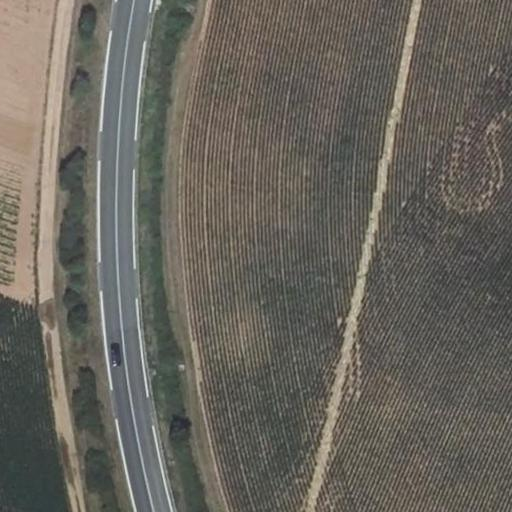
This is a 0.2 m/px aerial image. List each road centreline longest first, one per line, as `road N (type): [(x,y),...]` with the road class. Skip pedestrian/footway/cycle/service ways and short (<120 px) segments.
road 1 (trunk): [(133,0),(119,114),(116,254),(127,380),(153,511)]
road 2 (track): [(74,511),(47,340),(45,153),(64,0)]
